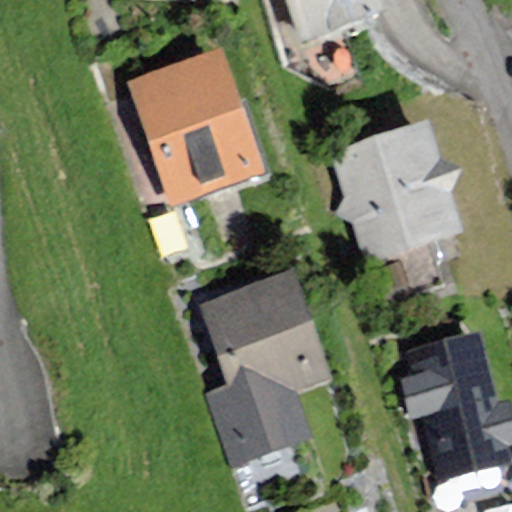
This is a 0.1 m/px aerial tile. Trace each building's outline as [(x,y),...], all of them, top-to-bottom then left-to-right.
[(356,0),(272,0),(294,68),(370,45),(356,0)] [(201,64),(120,94),(164,211),(245,182),(201,64)] [(408,134),(322,162),(359,274),(445,245),(408,134)] [(275,284),(193,311),(220,394),(212,397),(237,473),(295,453),(274,392),(307,381),(275,284)] [(468,350),(407,363),(412,388),(394,393),(403,430),(422,426),(436,491),(496,478),(492,461),(510,457),(499,408),(481,412),(468,350)]
